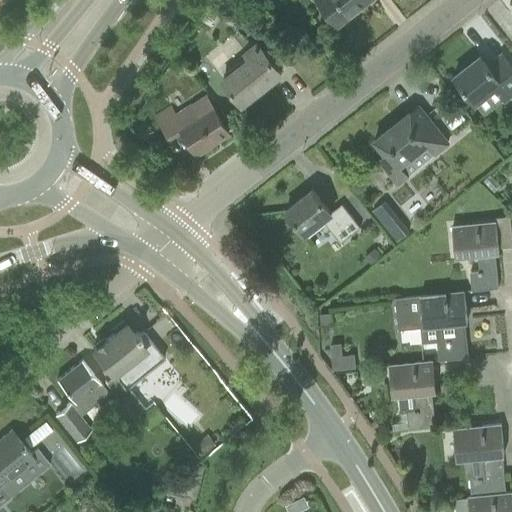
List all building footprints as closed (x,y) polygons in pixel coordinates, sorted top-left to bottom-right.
[(370,0),(317,0),(338,26),(370,0)] [(257,43),(245,53),(250,59),(223,80),(242,104),(281,73),(257,43)] [(511,95),(511,66),(502,54),(488,65),(481,56),(453,77),(474,103),(484,116),(503,100),(504,102),(511,95)] [(173,116),(168,108),(155,116),(169,137),(181,129),(197,153),(228,133),(205,96),(173,116)] [(397,183),(447,143),(418,106),(374,140),(385,154),(378,159),(397,183)] [(341,243),(360,228),(341,204),(330,213),(312,190),(286,210),(305,234),(317,225),(320,228),(325,224),(341,243)] [(498,252),(495,222),(451,226),(454,256),(477,253),(478,270),(469,271),(471,291),(498,288),(494,252),(498,252)] [(402,224),(391,233),(397,241),(408,232),(402,224)] [(374,248),(364,257),(370,264),(380,256),(374,248)] [(467,321),(463,291),(396,299),(399,329),(445,324),(447,340),(438,341),(440,360),(466,357),(462,322),(467,321)] [(160,339),(172,324),(161,315),(148,330),(160,339)] [(144,411),(126,388),(164,358),(142,331),(139,334),(137,332),(133,335),(122,321),(111,330),(114,333),(106,339),(105,339),(95,347),(92,350),(115,378),(106,385),(133,420),(144,411)] [(341,354),(330,355),(331,369),(355,366),(354,352),(341,354)] [(108,393),(103,387),(81,360),(56,380),(72,400),(54,414),(76,441),(90,429),(79,416),(108,393)] [(432,361),(389,365),(392,395),(398,394),(400,412),(407,412),(408,430),(435,427),(431,391),(435,391),(432,361)] [(361,368),(344,369),(345,379),(362,378),(361,368)] [(384,382),(383,369),(363,371),(364,384),(384,382)] [(44,421),(22,438),(29,447),(51,430),(44,421)] [(471,497),(505,494),(501,455),(504,455),(501,425),(453,429),(456,460),(482,457),(485,477),(469,479),(471,497)] [(0,503),(7,497),(0,489),(23,470),(30,479),(49,464),(36,447),(30,452),(24,445),(11,429),(0,438),(0,503)] [(206,434),(191,447),(200,456),(215,444),(206,434)] [(200,465),(164,494),(194,499),(203,468),(200,465)] [(505,494),(471,497),(454,499),(455,511),(458,511),(469,511),(511,511),(511,498),(511,493),(505,494)] [(298,500),(285,506),(288,511),(298,511),(303,510),(298,500)]
